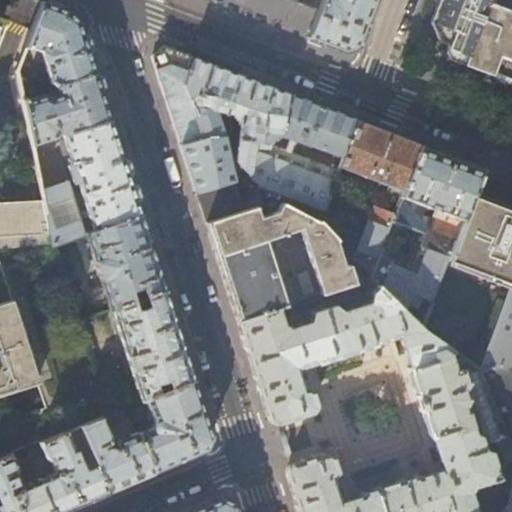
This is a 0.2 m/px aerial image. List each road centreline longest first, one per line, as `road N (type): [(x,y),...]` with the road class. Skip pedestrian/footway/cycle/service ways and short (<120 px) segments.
road 1 (residential): [(101,2),(243,460)]
road 2 (residential): [(363,96),(101,2)]
road 3 (residential): [(511,150),(363,96)]
road 4 (residential): [(121,511),(243,460)]
